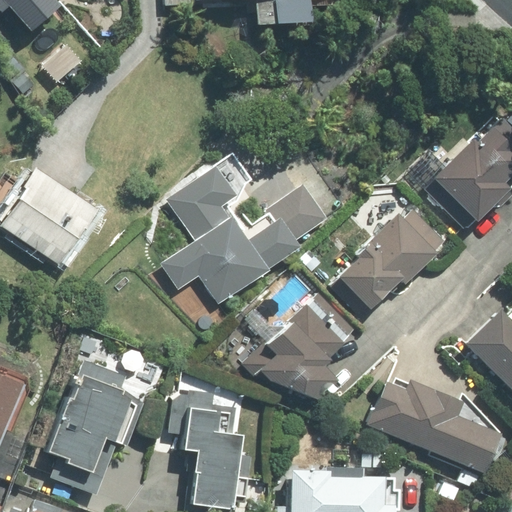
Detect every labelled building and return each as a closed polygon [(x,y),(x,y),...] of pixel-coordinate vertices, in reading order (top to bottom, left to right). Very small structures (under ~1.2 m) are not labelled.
[(0,0),(0,12),(2,11),(22,34),(53,7),(46,0),(0,0)] [(302,27),(302,4),(336,4),(336,0),(154,0),(155,4),(191,4),(246,3),(246,28),(302,27)] [(58,45),(35,67),(54,87),(77,65),(58,45)] [(399,168),(419,189),(457,229),(461,232),(502,192),(494,184),(511,167),(511,159),(482,128),(447,162),(427,141),(399,168)] [(160,201),(189,239),(169,254),(209,308),(229,292),(326,220),(297,181),(260,209),(270,222),(250,237),(226,205),(247,189),(221,155),(160,201)] [(27,172),(0,213),(0,232),(51,265),(87,210),(27,172)] [(400,286),(429,256),(439,247),(406,214),(397,223),(388,215),(323,280),(357,314),(392,278),(400,286)] [(327,382),(311,365),(345,333),(310,295),(238,363),(273,400),(279,407),(295,392),(304,403),(327,382)] [(511,304),(510,303),(495,318),(489,311),(456,343),(511,400),(511,304)] [(33,474),(86,495),(93,498),(104,470),(88,464),(95,445),(113,452),(133,402),(115,395),(122,378),(77,361),(40,454),(33,474)] [(0,507),(9,482),(0,478),(0,431),(15,383),(0,377),(0,507)] [(449,422),(455,409),(399,386),(396,392),(379,385),(362,427),(474,473),(489,438),(449,422)] [(181,509),(221,511),(234,434),(224,434),(225,413),(204,412),(205,395),(162,393),(160,434),(171,435),(170,454),(183,455),(181,509)] [(385,511),(386,509),(387,475),(283,471),(282,506),(272,505),(271,511),(385,511)] [(63,511),(26,500),(21,511),(63,511)]
